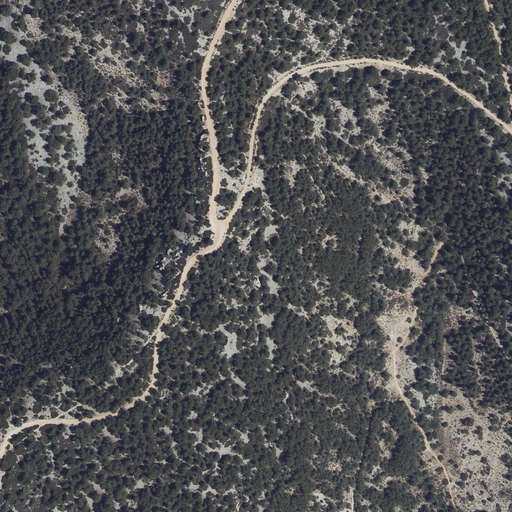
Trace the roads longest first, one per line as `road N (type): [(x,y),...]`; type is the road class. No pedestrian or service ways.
road 1 (track): [(237,0),(192,81),(212,243),(190,256),(170,284),(154,381),(111,416),(26,425),(1,448),(0,467)]
road 2 (track): [(211,231),(236,204),(274,92),(300,71),(347,61),(407,64),(446,83),(511,136)]
